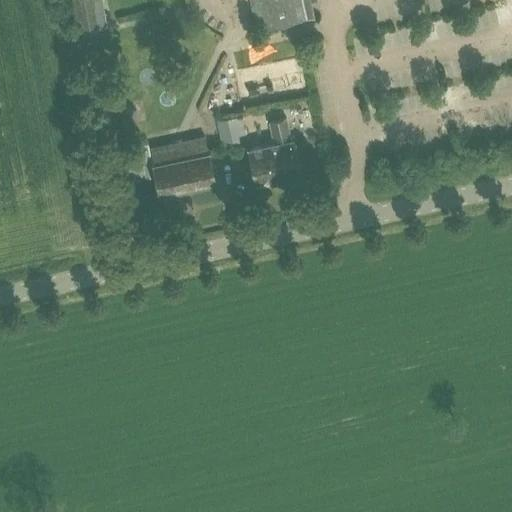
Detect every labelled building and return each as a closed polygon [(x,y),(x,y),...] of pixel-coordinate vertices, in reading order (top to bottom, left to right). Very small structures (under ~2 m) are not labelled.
[(101,0),(66,0),(72,32),(106,26),(101,0)] [(306,17),(302,0),(253,0),(259,27),(306,17)] [(281,104),(271,107),(272,113),(282,111),(281,104)] [(239,133),(235,116),(217,120),(223,148),(241,144),(239,133)] [(290,140),(286,119),(269,122),(274,144),(248,149),(256,182),(298,172),(291,139),(290,140)] [(154,163),(160,192),(214,181),(208,151),(207,151),(204,137),(150,148),(154,163)]
